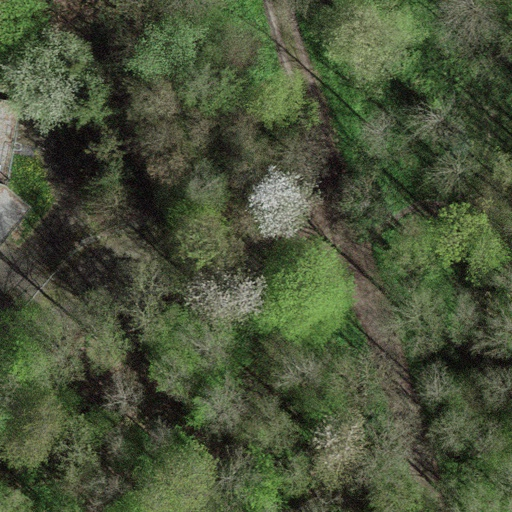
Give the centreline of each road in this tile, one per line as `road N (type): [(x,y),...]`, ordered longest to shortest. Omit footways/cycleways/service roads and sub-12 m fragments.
road 1 (track): [(258,0),(417,511)]
road 2 (track): [(329,247),(0,355)]
